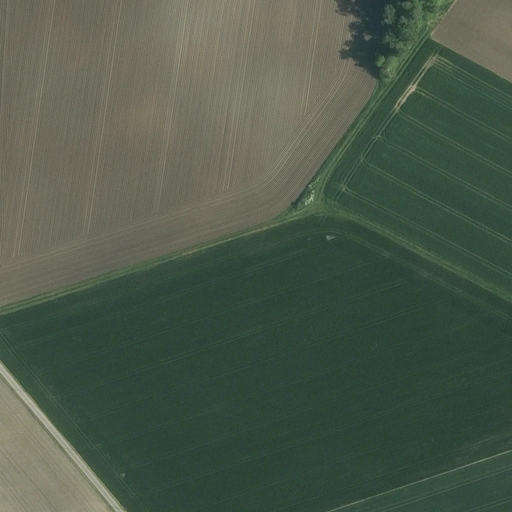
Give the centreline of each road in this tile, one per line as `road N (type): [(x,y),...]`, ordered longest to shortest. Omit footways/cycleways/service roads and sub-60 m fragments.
road 1 (track): [(0,311),(314,206),(352,216),(511,301)]
road 2 (track): [(314,206),(313,191),(450,0)]
road 3 (unclassified): [(120,511),(0,363)]
